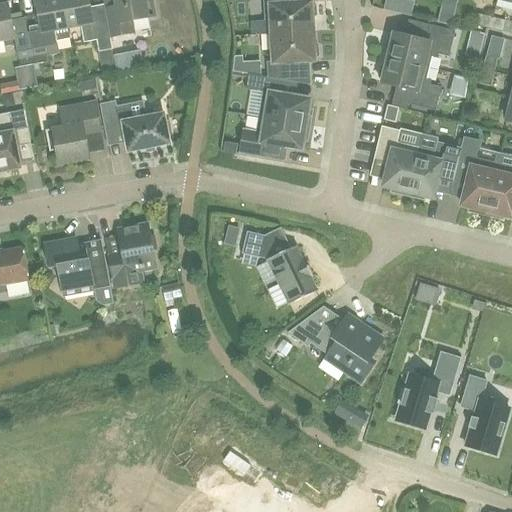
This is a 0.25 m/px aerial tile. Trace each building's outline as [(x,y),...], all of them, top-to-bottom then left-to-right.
[(70,38),(68,29),(62,0),(35,0),(40,23),(26,25),(34,65),(48,62),(46,50),(58,48),(57,41),(70,38)] [(89,0),(62,0),(68,29),(81,26),(84,43),(96,40),(99,52),(113,49),(110,37),(108,26),(95,29),(89,0)] [(105,9),(108,26),(110,37),(134,32),(131,20),(155,16),(151,0),(145,1),(144,0),(115,0),(117,7),(105,9)] [(263,0),(264,21),(270,20),(271,34),(314,32),(313,17),(317,15),(316,6),(312,4),(312,2),(295,3),(295,0),(263,0)] [(34,65),(26,25),(13,28),(8,4),(0,5),(0,41),(4,41),(5,47),(16,45),(20,67),(34,65)] [(489,29),(492,17),(478,14),(475,26),(489,29)] [(506,21),(492,17),(489,29),(503,33),(506,21)] [(389,50),(387,58),(429,68),(432,56),(437,58),(438,54),(449,56),(455,31),(428,24),(424,40),(394,33),(393,35),(388,36),(385,47),(389,50)] [(314,45),(314,32),(271,34),(273,70),(267,70),(268,77),(282,80),(305,84),(304,68),(299,68),(299,62),(315,61),(315,59),(319,56),(319,47),(314,45)] [(494,72),(498,59),(486,56),(483,69),(494,72)] [(427,79),(429,68),(387,58),(386,65),(380,66),(378,77),(382,80),(382,83),(412,90),(409,104),(436,110),(442,87),(430,84),(431,80),(427,79)] [(491,86),(494,72),(483,69),(479,83),(491,86)] [(280,94),(282,80),(268,77),(248,74),(246,90),(263,93),(259,117),(310,126),(313,110),(309,109),(310,99),(280,94)] [(460,93),(472,91),(470,75),(458,76),(460,93)] [(64,126),(46,130),(50,151),(57,150),(59,165),(90,159),(85,134),(101,131),(96,101),(60,108),(64,126)] [(165,120),(164,114),(146,117),(143,101),(128,104),(128,108),(118,110),(116,101),(100,104),(105,131),(124,128),(128,151),(170,143),(168,137),(172,134),(170,122),(165,120)] [(0,114),(0,175),(5,175),(5,171),(21,168),(19,161),(33,158),(24,110),(0,114)] [(243,135),(240,154),(285,162),(287,148),(302,150),(304,141),(308,141),(310,126),(259,117),(256,137),(243,135)] [(407,196),(419,148),(397,143),(400,131),(382,126),(374,159),(389,163),(383,186),(391,188),(391,192),(407,196)] [(485,215),(497,166),(474,161),(478,144),(463,140),(461,148),(453,179),(463,181),(466,186),(461,206),(470,208),(469,211),(485,215)] [(450,190),(453,179),(461,148),(437,142),(435,152),(419,148),(407,196),(424,200),(425,197),(433,199),(436,187),(450,190)] [(511,170),(497,166),(485,215),(503,220),(503,216),(511,217),(511,170)] [(109,256),(115,288),(145,282),(142,269),(156,266),(153,250),(157,250),(154,236),(150,236),(148,224),(118,230),(121,246),(118,249),(119,254),(109,256)] [(267,259),(288,304),(316,291),(295,246),(274,256),(264,235),(246,231),(241,253),(267,259)] [(110,286),(105,257),(103,248),(87,251),(87,249),(78,251),(76,238),(45,244),(49,268),(58,266),(63,290),(92,284),(93,289),(110,286)] [(0,291),(4,291),(7,288),(6,283),(27,279),(22,248),(0,252),(0,291)] [(171,301),(186,299),(184,285),(170,288),(171,301)] [(369,360),(383,339),(348,315),(333,337),(306,319),(287,333),(308,347),(311,343),(346,367),(343,371),(361,383),(375,362),(373,361),(372,362),(369,360)] [(400,403),(395,420),(424,429),(429,413),(432,414),(437,399),(433,398),(435,390),(451,395),(460,365),(440,358),(432,381),(409,374),(404,390),(401,389),(397,403),(400,403)] [(494,455),(508,409),(480,400),(486,381),(469,376),(460,407),(475,411),(464,446),(494,455)] [(361,429),(368,416),(341,401),(334,414),(361,429)]
